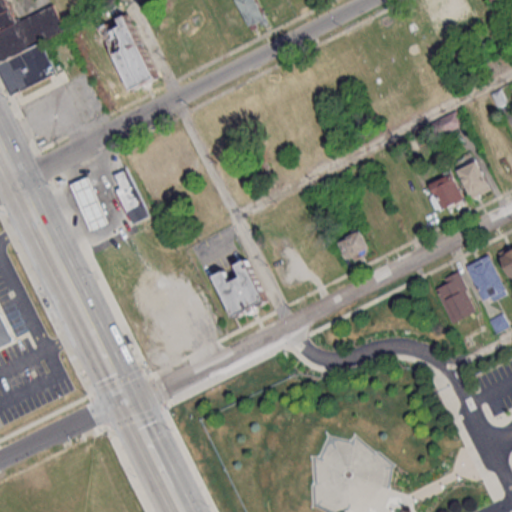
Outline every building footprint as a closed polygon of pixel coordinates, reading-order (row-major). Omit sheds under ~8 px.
[(0,15),(0,0),(7,0),(12,10),(0,15)] [(236,0),(249,25),(266,17),(257,0),(236,0)] [(447,0),(463,32),(470,28),(468,24),(476,20),(466,0),(447,0)] [(0,62),(0,31),(17,23),(55,6),(65,30),(0,62)] [(0,31),(0,15),(12,10),(17,23),(0,31)] [(108,39),(139,103),(164,91),(133,26),(125,30),(129,37),(118,42),(115,36),(108,39)] [(0,63),(0,68),(13,94),(57,73),(43,42),(0,63)] [(492,92),(501,88),(507,102),(498,107),(492,92)] [(441,117),(456,110),(463,124),(447,132),(441,117)] [(458,170),(467,165),(466,162),(474,158),(491,189),(476,197),(473,192),(471,194),(458,170)] [(135,221),(149,215),(125,169),(115,174),(122,187),(118,189),(135,221)] [(430,183),(440,178),(439,176),(452,169),(460,184),(458,185),(464,198),(443,209),(441,206),(437,209),(430,197),(436,194),(430,183)] [(74,182),(90,176),(110,223),(94,229),(74,182)] [(340,241),(346,238),(345,237),(361,229),(369,246),(364,248),(367,253),(355,259),(353,256),(348,258),(340,241)] [(511,277),(502,256),(506,254),(505,252),(511,248),(511,277)] [(466,265),(489,254),(507,289),(505,290),(507,293),(493,300),(491,296),(484,300),(466,265)] [(214,275),(225,270),(231,282),(241,277),(236,265),(242,262),(249,259),(268,300),(267,303),(265,304),(263,305),(259,305),(258,304),(256,305),(258,309),(250,313),(248,310),(245,311),(243,315),(241,316),(235,317),(234,316),(215,277),(214,275)] [(435,287),(452,323),(477,311),(466,290),(469,289),(459,270),(445,277),(447,281),(435,287)] [(0,300),(20,342),(0,351),(0,300)]
